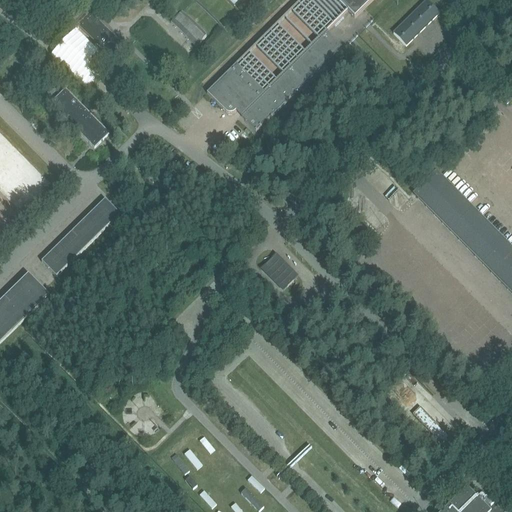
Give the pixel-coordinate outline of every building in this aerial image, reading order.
[(101,0),(119,17),(135,0),(101,0)] [(335,0),(355,20),(365,10),(375,0),(335,0)] [(427,1),(393,35),(407,49),(413,43),(434,21),(441,15),(427,1)] [(79,7),(69,18),(73,22),(83,11),(79,7)] [(184,15),(182,13),(172,23),(171,24),(173,26),(184,15)] [(125,48),(90,14),(77,27),(111,61),(125,48)] [(237,66),(207,95),(226,113),(227,114),(228,115),(229,115),(231,116),(233,115),(234,115),(235,114),(236,113),(256,133),(259,131),(342,48),(327,33),(266,95),(237,66)] [(71,38),(54,55),(88,87),(104,70),(71,38)] [(110,135),(66,90),(51,105),(95,150),(110,135)] [(0,192),(4,197),(33,168),(0,134),(0,192)] [(511,254),(439,180),(436,176),(414,197),(511,298),(511,254)] [(106,201),(42,264),(57,279),(120,216),(106,201)] [(273,262),(265,268),(286,291),(293,284),(273,262)] [(29,276),(0,304),(0,345),(49,297),(29,276)] [(449,439),(420,410),(413,416),(442,445),(449,439)] [(198,443),(210,456),(215,452),(203,438),(198,443)] [(183,455),(196,472),(202,468),(189,451),(183,455)] [(184,477),(189,473),(175,455),(170,459),(184,477)] [(222,482),(230,476),(227,472),(220,479),(222,482)] [(184,481),(192,491),(197,487),(189,477),(184,481)] [(259,496),(264,491),(251,478),(246,483),(259,496)] [(254,511),(260,511),(263,509),(246,489),(240,495),(254,511)] [(447,511),(500,511),(483,493),(476,500),(467,491),(447,511)] [(203,493),(198,497),(211,511),(216,506),(203,493)]
